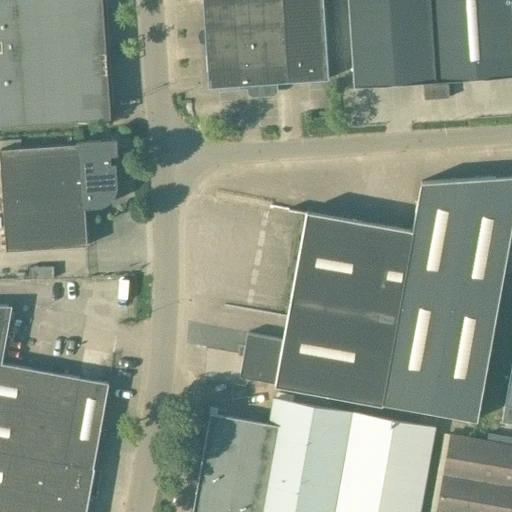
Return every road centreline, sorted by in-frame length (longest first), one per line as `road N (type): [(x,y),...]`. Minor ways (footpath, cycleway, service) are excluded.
road 1 (unclassified): [(138,511),(155,385),(159,156)]
road 2 (unclassified): [(159,156),(511,141)]
road 3 (unclassified): [(159,156),(149,0)]
